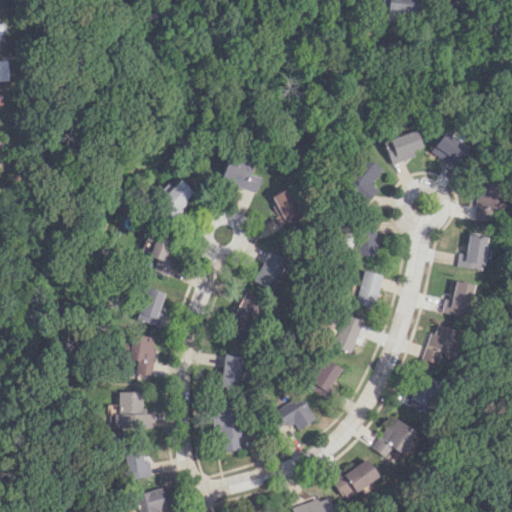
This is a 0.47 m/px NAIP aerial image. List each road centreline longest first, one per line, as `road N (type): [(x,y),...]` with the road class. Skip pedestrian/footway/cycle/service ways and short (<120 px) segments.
road 1 (residential): [(194,492),(299,465),(353,420),(399,331),(421,225)]
road 2 (residential): [(199,511),(184,462),(182,371),(218,252)]
road 3 (residential): [(415,223),(441,212),(439,193),(428,186),(416,186),(403,201),(415,223)]
